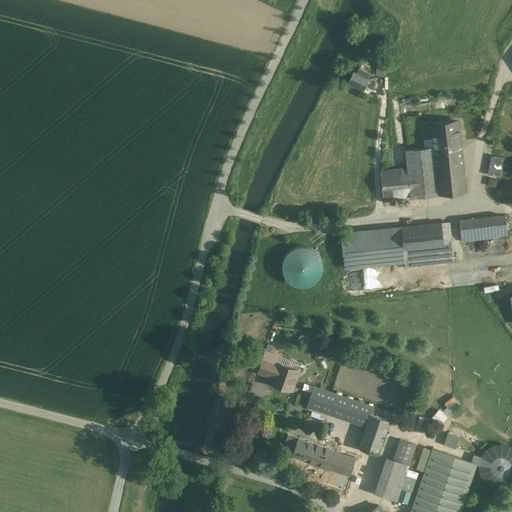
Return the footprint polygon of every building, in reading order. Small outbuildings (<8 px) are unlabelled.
[(377,63),(375,77),(384,78),(385,64),(377,63)] [(369,73),(359,68),(356,74),(367,79),(369,73)] [(356,74),(353,72),(349,81),(363,88),(368,79),(367,79),(356,74)] [(433,142),(461,139),(459,121),(431,124),(433,139),(433,142)] [(423,148),(434,147),(433,139),(422,139),(423,148)] [(434,147),(439,195),(466,192),(461,139),(433,142),(434,147)] [(423,148),(406,149),(408,168),(411,197),(411,198),(439,195),(434,147),(423,148)] [(491,156),(487,175),(499,178),(500,178),(504,158),(491,156)] [(393,169),(382,171),(385,200),(411,197),(408,168),(398,169),(393,169)] [(498,180),(490,178),(488,186),(497,188),(498,180)] [(505,216),(459,221),(461,241),(507,236),(505,216)] [(449,222),(401,227),(405,261),(405,266),(453,261),(449,222)] [(405,261),(401,227),(391,228),(395,262),(405,261)] [(391,228),(341,233),(344,260),(345,267),(395,262),(391,228)] [(290,288),(324,276),(311,242),(278,255),(290,288)] [(292,389),(299,370),(278,362),(280,356),(265,351),(259,370),(272,375),(270,381),(292,389)] [(278,362),(299,370),(301,363),(280,356),(278,362)] [(324,410),(328,399),(317,395),(313,406),(324,410)] [(453,395),(443,402),(446,407),(456,399),(453,395)] [(357,409),(328,399),(324,410),(324,411),(353,421),(353,419),(357,409)] [(447,414),(460,404),(456,399),(446,407),(443,409),(447,414)] [(367,424),(370,413),(357,409),(353,419),(367,424)] [(446,416),(438,409),(434,414),(431,417),(439,424),(446,416)] [(367,424),(359,446),(378,453),(389,420),(370,413),(367,424)] [(459,436),(448,433),(444,446),(455,449),(459,436)] [(292,454),(298,438),(287,434),(280,455),(291,459),(292,455),(292,454)] [(307,460),(313,443),(298,438),(292,454),(292,455),(307,460)] [(400,440),(399,444),(410,448),(405,463),(409,464),(416,445),(400,440)] [(355,457),(313,443),(307,460),(349,474),(355,457)] [(394,459),(405,463),(410,448),(399,444),(394,459)] [(425,472),(432,450),(423,447),(416,469),(425,472)] [(511,450),(510,449),(503,447),(497,447),(491,449),(485,453),(481,457),(472,455),(470,462),(475,464),(478,465),(478,471),(480,478),(483,484),(488,488),(495,491),(501,492),(508,490),(511,488),(511,450)] [(425,472),(410,511),(458,511),(475,464),(470,462),(433,449),(432,450),(425,472)] [(381,495),(394,459),(386,457),(374,493),(381,495)] [(381,495),(397,500),(401,489),(407,469),(409,464),(405,463),(394,459),(381,495)] [(313,470),(306,467),(300,483),(308,486),(313,470)] [(418,473),(407,469),(401,489),(411,492),(418,473)] [(411,492),(401,489),(397,500),(408,504),(412,493),(411,492)]
